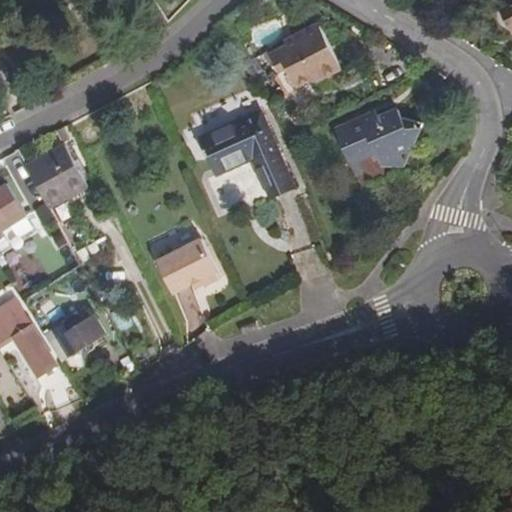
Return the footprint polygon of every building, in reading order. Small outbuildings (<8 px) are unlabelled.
[(140,0),(131,6),(140,22),(155,12),(147,0),(140,0)] [(511,5),(503,10),(511,28),(511,5)] [(326,23),(300,36),(302,41),(293,46),(276,53),(284,70),(298,64),(307,82),(321,76),(323,81),(349,67),(326,23)] [(302,41),(300,36),(291,40),(293,46),(302,41)] [(383,149),(388,163),(405,157),(404,152),(422,146),(432,123),(411,116),(409,108),(389,116),(376,122),(373,115),(345,126),(359,160),(383,149)] [(387,110),(373,115),(376,122),(389,116),(387,110)] [(261,113),(203,140),(220,175),(256,160),(273,197),(295,187),(261,113)] [(65,146),(30,166),(53,208),(88,187),(65,146)] [(405,157),(388,163),(390,165),(413,165),(422,146),(404,152),(405,157)] [(224,212),(269,196),(258,166),(213,182),(224,212)] [(0,228),(25,212),(8,186),(0,191),(0,228)] [(202,238),(158,261),(174,293),(202,280),(206,286),(222,277),(202,238)] [(19,304),(0,316),(0,346),(16,336),(42,376),(60,365),(19,304)] [(123,307),(112,314),(123,331),(134,323),(123,307)] [(62,336),(50,344),(64,362),(108,334),(96,315),(84,322),(80,314),(57,328),(62,336)]
